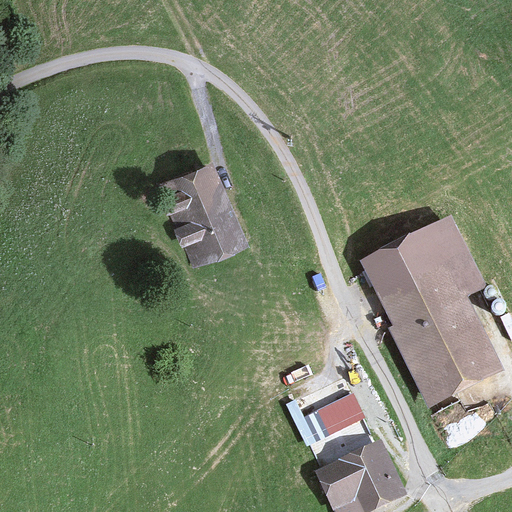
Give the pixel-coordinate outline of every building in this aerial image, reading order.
[(210,168),(163,188),(193,259),(240,239),(210,168)] [(450,228),(369,269),(434,396),(492,367),(457,298),(480,286),(450,228)] [(303,435),(329,424),(313,387),(288,397),(303,435)] [(341,408),(341,426),(383,425),(383,407),(341,408)] [(378,448),(323,473),(340,511),(361,511),(399,494),(378,448)]
